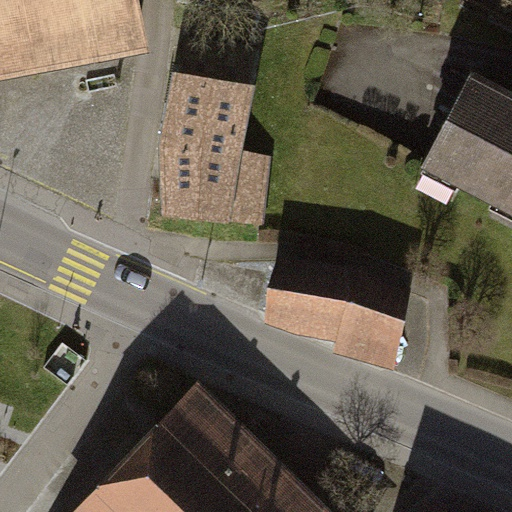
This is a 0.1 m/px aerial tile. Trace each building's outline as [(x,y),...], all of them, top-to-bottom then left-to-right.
[(0,0),(0,78),(143,51),(132,0),(0,0)] [(245,86),(165,72),(151,143),(154,210),(256,221),(264,156),(238,153),(245,86)] [(511,98),(470,77),(420,173),(511,220),(511,98)] [(363,269),(273,257),(261,324),(336,337),(333,354),(402,365),(415,293),(363,269)] [(331,511),(203,385),(83,511),(331,511)]
